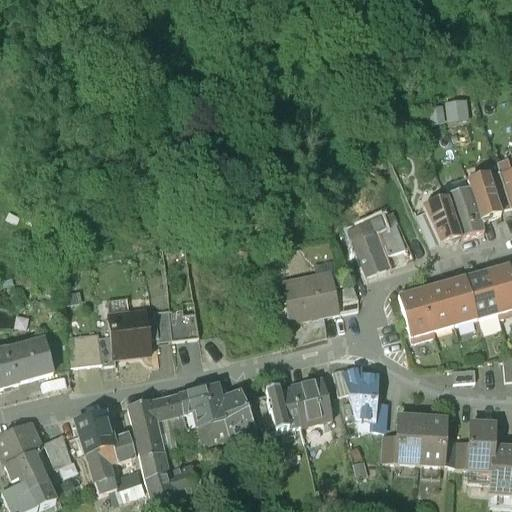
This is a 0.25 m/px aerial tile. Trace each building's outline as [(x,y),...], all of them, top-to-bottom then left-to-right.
[(449,85),(450,106),(471,105),(471,84),(449,85)] [(447,89),(431,92),(434,110),(450,107),(447,89)] [(502,162),(511,192),(511,157),(502,160),(502,162)] [(490,166),(502,200),(511,196),(511,192),(502,162),(490,166)] [(448,185),(449,188),(453,198),(462,229),(463,229),(485,222),(482,211),(503,205),(502,200),(490,166),(490,163),(470,170),(472,177),(448,185)] [(442,236),(462,229),(453,198),(449,188),(426,195),(442,236)] [(396,204),(382,210),(385,219),(391,232),(403,227),(398,217),(401,215),(396,204)] [(353,223),(368,268),(388,260),(379,237),(374,224),(385,219),(382,210),(355,221),(355,222),(353,223)] [(374,224),(379,237),(386,234),(391,232),(385,219),(374,224)] [(226,222),(191,228),(193,241),(228,235),(226,222)] [(403,227),(391,232),(386,234),(391,246),(407,239),(403,227)] [(266,251),(269,271),(282,268),(278,248),(266,251)] [(487,258),(488,263),(500,304),(502,310),(511,306),(511,261),(511,257),(502,260),(500,254),(487,258)] [(488,263),(467,269),(479,310),(500,304),(488,263)] [(332,266),(282,275),(290,315),(340,305),(332,266)] [(445,275),(457,316),(479,310),(467,269),(445,275)] [(445,275),(423,282),(435,323),(457,316),(445,275)] [(423,282),(421,277),(407,281),(409,286),(400,288),(414,335),(437,328),(435,323),(423,282)] [(153,308),(154,315),(157,315),(159,335),(156,335),(156,338),(173,336),(169,306),(153,308)] [(145,316),(144,310),(108,315),(110,335),(113,356),(115,356),(151,352),(149,336),(156,335),(159,335),(157,315),(154,315),(145,316)] [(71,365),(101,362),(98,336),(97,331),(67,335),(71,365)] [(110,335),(98,336),(101,362),(102,364),(116,362),(115,356),(113,356),(110,335)] [(0,388),(17,384),(17,382),(51,373),(43,341),(5,351),(5,350),(0,350),(0,388)] [(456,361),(457,373),(478,371),(476,359),(456,361)] [(378,369),(363,369),(361,363),(345,366),(357,412),(373,413),(375,413),(376,397),(378,369)] [(292,381),(301,416),(316,412),(317,416),(333,412),(323,371),(292,378),(292,381)] [(199,424),(204,442),(231,435),(254,422),(248,403),(225,412),(217,381),(179,391),(184,410),(184,411),(195,408),(199,424)] [(277,426),(302,420),(301,416),(292,381),(281,384),(280,382),(266,385),(268,390),(269,395),(267,395),(270,408),(272,407),(276,424),(277,426)] [(268,390),(253,394),(262,419),(264,427),(276,424),(272,407),(270,408),(267,395),(269,395),(268,390)] [(179,391),(154,397),(159,416),(164,415),(184,410),(179,391)] [(154,397),(149,398),(154,418),(159,416),(154,397)] [(388,398),(376,397),(375,413),(373,413),(373,422),(387,423),(388,398)] [(128,404),(141,456),(173,449),(174,449),(170,432),(168,432),(164,415),(159,416),(154,418),(149,398),(128,404)] [(399,408),(398,426),(396,454),(421,455),(424,416),(411,415),(412,409),(399,408)] [(184,411),(184,410),(164,415),(168,432),(170,432),(188,427),(184,411)] [(448,411),(435,410),(435,416),(424,416),(421,455),(445,457),(447,431),(448,411)] [(104,412),(76,421),(86,451),(111,443),(109,437),(112,436),(104,412)] [(473,413),(472,432),(470,458),(494,459),(495,437),(496,421),(485,420),(485,414),(473,413)] [(41,447),(30,423),(22,425),(0,435),(0,450),(6,463),(34,451),(41,447)] [(398,426),(386,426),(385,453),(396,454),(398,426)] [(109,437),(111,443),(117,460),(137,454),(129,430),(112,436),(109,437)] [(62,434),(71,453),(79,450),(74,431),(62,434)] [(472,432),(447,431),(445,457),(470,458),(472,432)] [(62,434),(44,441),(55,466),(73,459),(71,453),(62,434)] [(511,438),(495,437),(494,459),(492,484),(511,485),(511,438)] [(114,465),(111,462),(117,460),(111,443),(86,451),(95,481),(113,474),(115,470),(114,465)] [(178,466),(173,449),(141,456),(145,477),(154,498),(214,481),(211,469),(195,474),(192,463),(178,466)] [(49,483),(34,451),(6,463),(13,480),(21,476),(24,482),(28,492),(49,483)] [(209,458),(192,463),(195,474),(211,469),(209,458)] [(126,486),(140,477),(137,470),(128,472),(121,476),(126,486)] [(95,481),(99,492),(117,485),(113,474),(95,481)] [(28,492),(24,482),(3,491),(12,511),(34,511),(42,509),(40,505),(55,498),(49,483),(28,492)] [(323,511),(325,511),(341,503),(340,493),(322,502),(323,511)] [(179,496),(168,499),(171,511),(182,508),(179,496)]
